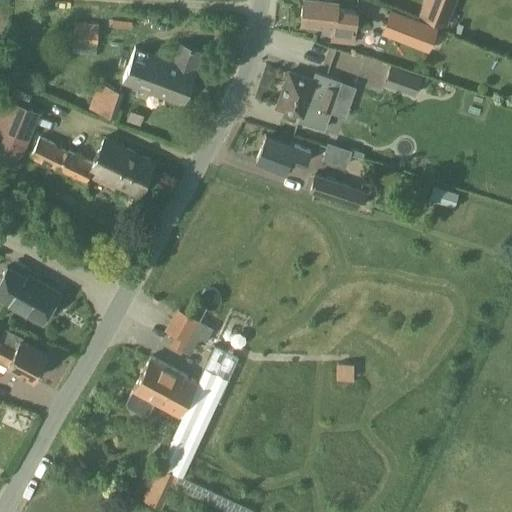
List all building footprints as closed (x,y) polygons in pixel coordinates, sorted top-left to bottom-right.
[(358,6),(338,4),(338,0),(303,0),(301,21),(332,25),(330,40),(354,43),(358,6)] [(424,0),(420,12),(446,22),(455,0),(424,0)] [(428,50),(436,28),(391,11),(382,33),(428,50)] [(98,41),(99,22),(75,20),(73,39),(98,41)] [(129,59),(123,77),(122,79),(182,101),(201,50),(181,43),(174,60),(135,45),(129,59)] [(391,66),(384,84),(415,96),(421,78),(391,66)] [(315,71),(313,79),(289,71),(277,106),(300,114),(302,115),(302,114),(310,116),(314,104),(332,110),(339,89),(342,81),(315,71)] [(89,107),(115,118),(124,91),(103,82),(98,80),(89,107)] [(0,158),(20,166),(43,111),(0,93),(0,158)] [(295,142),(294,145),(266,134),(256,159),(285,170),(291,155),(306,162),(311,149),(295,142)] [(105,137),(94,161),(40,135),(29,155),(85,182),(91,170),(138,193),(154,160),(105,137)] [(355,161),(349,159),(352,147),(325,140),(320,158),(353,167),(355,161)] [(366,186),(315,170),(310,187),(360,203),(366,186)] [(0,278),(0,296),(43,320),(47,313),(52,311),(56,303),(55,299),(59,291),(43,281),(41,284),(7,266),(0,278)] [(176,309),(164,331),(174,337),(170,345),(189,356),(197,341),(204,344),(213,329),(176,309)] [(0,356),(9,361),(6,365),(34,380),(48,353),(20,338),(21,336),(6,328),(1,338),(0,337),(0,356)] [(198,380),(197,380),(179,414),(181,415),(159,463),(182,474),(238,355),(214,344),(198,380)] [(148,411),(154,400),(179,414),(197,380),(151,355),(126,400),(128,404),(143,413),(148,411)] [(471,511),(486,454),(452,445),(434,511),(471,511)] [(177,473),(159,464),(157,463),(141,498),(162,507),(172,485),(177,473)]
